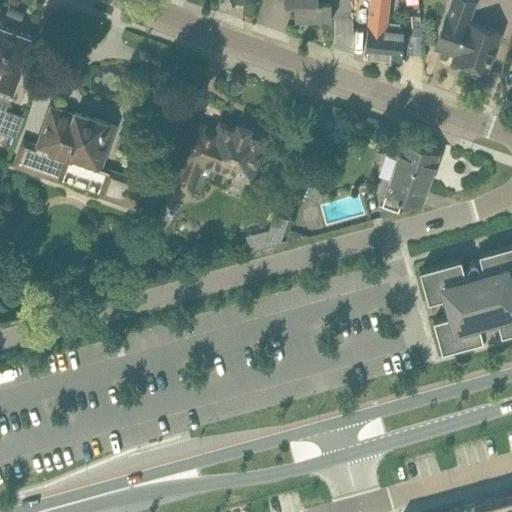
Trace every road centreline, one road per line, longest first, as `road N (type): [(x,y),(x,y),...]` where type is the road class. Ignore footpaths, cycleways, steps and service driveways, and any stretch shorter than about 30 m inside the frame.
road 1 (unclassified): [(0,340),(476,209),(511,192)]
road 2 (unclassified): [(511,139),(118,0)]
road 3 (tertiary): [(136,485),(264,474),(345,454)]
road 4 (tertiary): [(334,421),(136,485)]
road 5 (tertiary): [(511,371),(334,421)]
road 6 (tertiary): [(345,454),(511,404)]
road 7 (residential): [(355,506),(511,463)]
